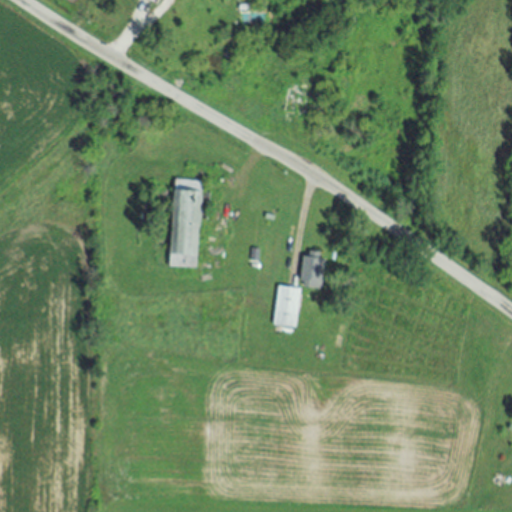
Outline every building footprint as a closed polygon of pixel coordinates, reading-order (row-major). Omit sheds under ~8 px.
[(159,0),(155,8),(140,0),(159,0)] [(318,96),(314,117),(282,111),(286,90),(318,96)] [(170,270),(173,181),(201,182),(198,271),(170,270)] [(322,290),(299,288),(303,254),(325,256),(322,290)] [(296,329),(274,328),(276,288),(298,289),(296,329)]
